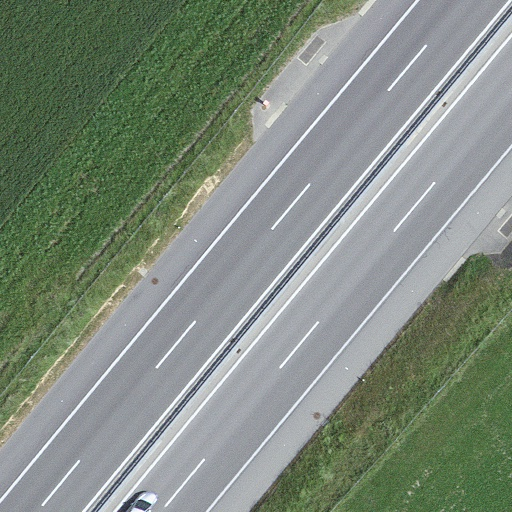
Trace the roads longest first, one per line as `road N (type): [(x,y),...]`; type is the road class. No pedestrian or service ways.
road 1 (motorway): [(460,0),(34,511)]
road 2 (motorway): [(159,511),(511,87)]
